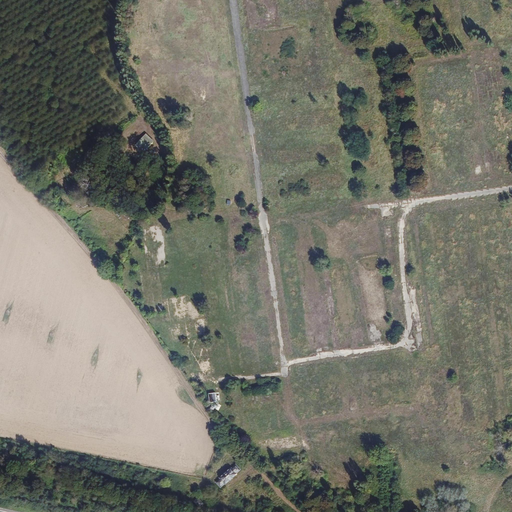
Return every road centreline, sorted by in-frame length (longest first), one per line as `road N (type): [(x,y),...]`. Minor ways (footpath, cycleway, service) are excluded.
road 1 (unclassified): [(298,511),(210,418),(99,264),(0,152)]
road 2 (track): [(410,203),(402,225),(413,345),(286,363)]
road 3 (track): [(265,223),(511,189)]
road 4 (track): [(233,0),(265,223)]
road 5 (track): [(265,223),(293,415)]
